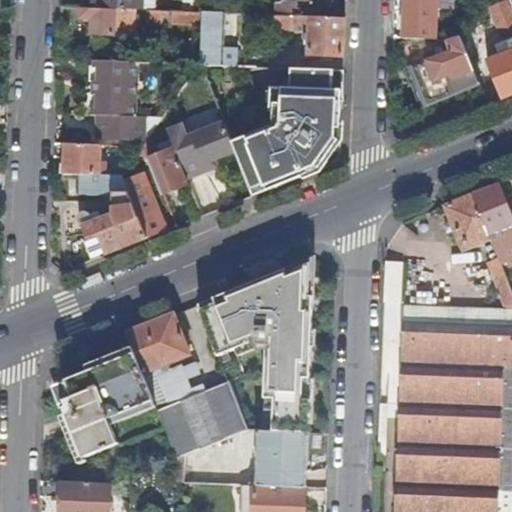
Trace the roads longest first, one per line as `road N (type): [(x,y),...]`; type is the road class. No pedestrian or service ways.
road 1 (secondary): [(24,330),(361,197)]
road 2 (residential): [(24,330),(36,0)]
road 3 (residential): [(349,511),(361,197)]
road 4 (residential): [(361,197),(370,0)]
road 5 (residential): [(17,511),(24,330)]
road 6 (secondary): [(361,197),(511,137)]
